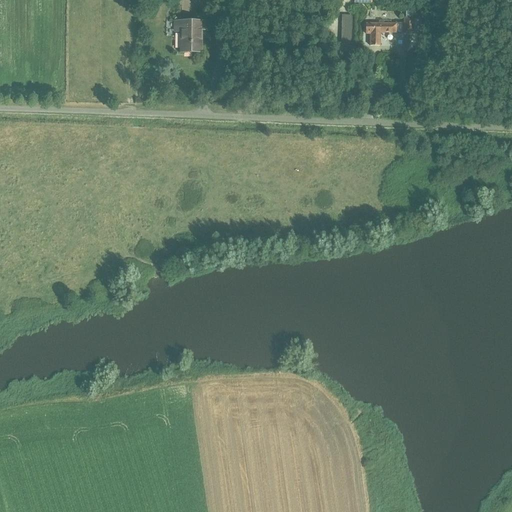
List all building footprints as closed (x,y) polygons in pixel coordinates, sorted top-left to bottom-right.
[(405,18),(404,18),(404,24),(404,33),(413,33),(413,31),(421,31),(421,12),(405,11),(405,18)] [(370,25),(365,25),(365,34),(370,34),(370,46),(379,46),(379,33),(396,33),(404,33),(404,24),(396,24),(383,24),(383,21),(378,21),(378,24),(370,24),(370,25)] [(202,23),(175,22),(175,32),(180,32),(180,53),(202,53),(202,31),(202,23)] [(341,30),(341,44),(351,44),(351,30),(350,30),(350,24),(346,24),(345,30),(341,30)] [(445,34),(428,34),(428,41),(445,42),(445,34)]
